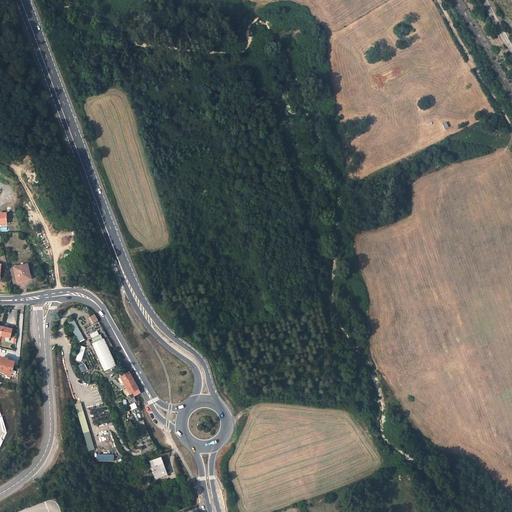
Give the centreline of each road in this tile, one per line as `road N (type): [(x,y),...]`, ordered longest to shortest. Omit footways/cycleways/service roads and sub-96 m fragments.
road 1 (primary): [(181,346),(138,305),(24,0)]
road 2 (unclassified): [(47,296),(46,444),(35,465),(0,492)]
road 3 (tertiary): [(47,296),(79,294),(96,303),(147,390)]
road 4 (track): [(438,0),(511,129)]
road 5 (track): [(20,176),(53,246),(60,295)]
